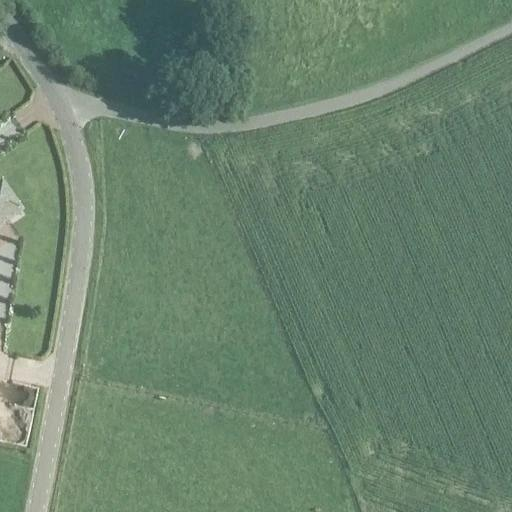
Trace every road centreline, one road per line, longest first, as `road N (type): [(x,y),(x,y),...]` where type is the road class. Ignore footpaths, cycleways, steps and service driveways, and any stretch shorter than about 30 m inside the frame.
road 1 (unclassified): [(511,31),(363,97),(221,128),(90,105),(59,109)]
road 2 (unclassified): [(32,511),(84,226),(76,156),(59,109)]
